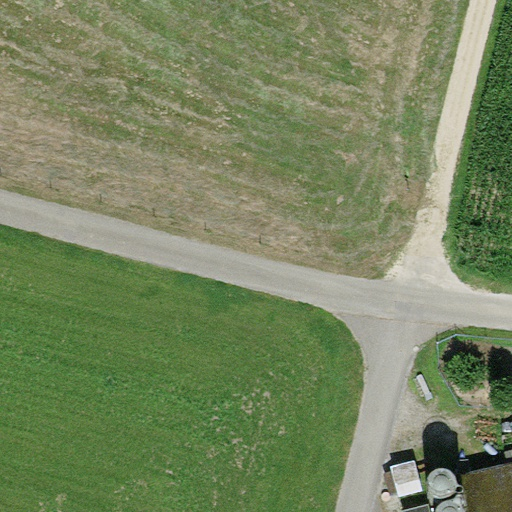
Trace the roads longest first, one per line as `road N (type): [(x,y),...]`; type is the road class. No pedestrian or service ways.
road 1 (track): [(347,511),(479,0)]
road 2 (track): [(0,206),(265,273),(400,301),(511,313)]
